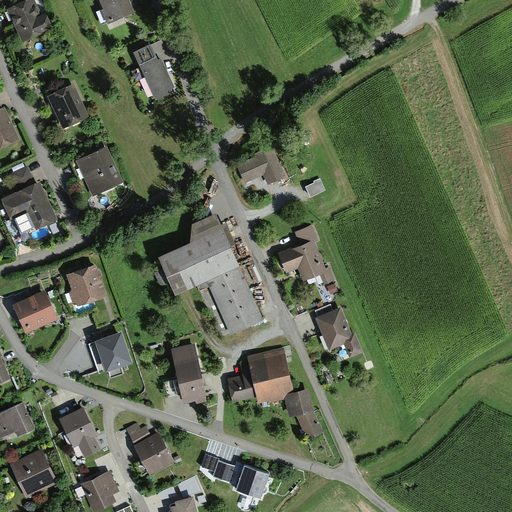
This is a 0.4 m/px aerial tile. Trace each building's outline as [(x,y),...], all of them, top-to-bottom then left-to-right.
[(34,0),(26,0),(8,8),(23,39),(48,28),(34,0)] [(102,0),(110,20),(134,11),(130,0),(102,0)] [(137,51),(156,97),(169,91),(167,87),(175,83),(163,56),(159,58),(153,44),(137,51)] [(65,126),(90,115),(75,83),(51,94),(65,126)] [(0,106),(0,147),(20,138),(5,104),(0,106)] [(106,147),(77,160),(93,196),(122,183),(106,147)] [(259,157),(239,166),(245,180),(264,172),(267,180),(281,174),(270,147),(257,153),(259,157)] [(28,164),(11,171),(20,190),(3,198),(13,220),(28,213),(35,229),(57,219),(40,180),(36,182),(28,164)] [(322,179),(307,186),(312,198),(327,191),(322,179)] [(211,278),(234,329),(264,316),(216,214),(192,225),(199,240),(161,257),(178,293),(211,278)] [(304,244),(276,257),(285,275),(301,267),(307,280),(320,274),(324,283),(333,278),(309,228),(299,233),(304,244)] [(69,292),(75,307),(104,296),(94,269),(70,278),(75,290),(69,292)] [(332,284),(326,287),(329,294),(335,290),(332,284)] [(28,333),(57,319),(44,292),(15,305),(28,333)] [(318,318),(329,346),(342,340),(348,355),(362,349),(355,330),(349,333),(339,309),(318,318)] [(128,360),(119,334),(98,341),(107,368),(128,360)] [(193,347),(171,352),(177,378),(163,381),(166,394),(181,391),(183,399),(204,394),(193,347)] [(309,436),(320,431),(312,407),(307,387),(294,389),(284,350),(249,358),(251,365),(242,367),(246,378),(230,382),(236,399),(260,394),(263,400),(288,395),(294,413),(300,412),(309,436)] [(0,356),(0,381),(9,378),(0,356)] [(24,402),(0,410),(0,435),(17,429),(19,435),(35,429),(24,402)] [(84,406),(60,418),(81,457),(104,445),(84,406)] [(148,423),(131,433),(154,473),(176,460),(159,430),(154,434),(148,423)] [(43,449),(13,462),(27,494),(57,481),(43,449)] [(236,466),(218,460),(212,478),(230,484),(236,466)] [(272,472),(245,463),(235,492),(262,501),(272,472)] [(112,468),(82,482),(95,510),(115,501),(113,495),(122,490),(112,468)] [(170,511),(202,511),(198,492),(177,496),(179,506),(170,508),(170,511)]
